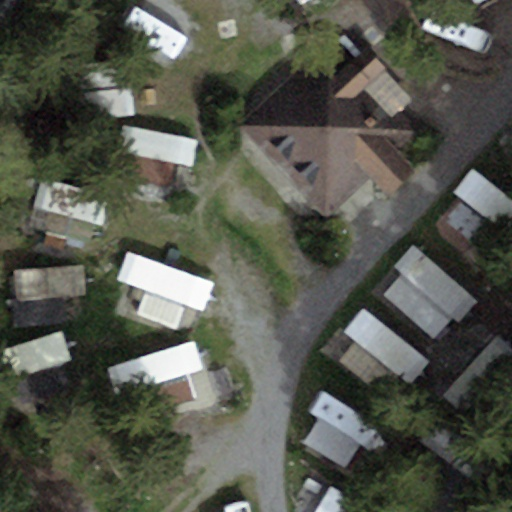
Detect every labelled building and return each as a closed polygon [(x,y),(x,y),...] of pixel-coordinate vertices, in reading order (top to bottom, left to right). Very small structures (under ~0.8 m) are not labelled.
[(297,0),(307,13),(324,0),(297,0)] [(325,39),(235,126),(325,218),(415,130),(325,39)] [(439,344),(473,300),(416,256),(382,300),(439,344)] [(318,403),(306,462),(352,470),(363,411),(318,403)] [(374,511),(333,492),(322,511),(374,511)]
